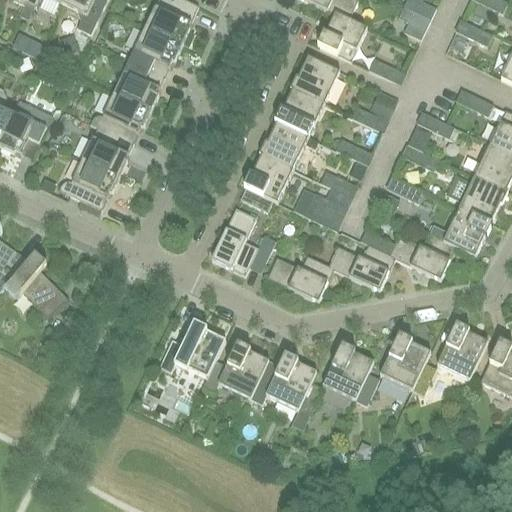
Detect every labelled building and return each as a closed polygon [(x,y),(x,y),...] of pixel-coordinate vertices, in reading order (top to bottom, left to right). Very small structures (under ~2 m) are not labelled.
[(26,5),(28,0),(15,0),(14,4),(25,9),(27,5),(26,5)] [(28,0),(26,5),(27,5),(35,9),(37,10),(41,0),(46,0),(65,9),(69,0),(28,0)] [(91,39),(109,0),(69,0),(65,9),(78,15),(81,25),(77,32),(91,39)] [(194,38),(189,36),(190,34),(188,33),(199,10),(178,0),(177,0),(175,5),(163,0),(160,0),(145,33),(183,50),(184,47),(189,49),(194,38)] [(349,0),(297,0),(335,18),(335,17),(349,24),(349,23),(358,4),(349,0)] [(431,23),(437,12),(411,0),(409,0),(404,10),(431,23)] [(497,1),(492,13),(503,18),(508,6),(497,1)] [(25,9),(20,19),(28,23),(35,9),(27,5),(25,9)] [(431,23),(404,10),(399,22),(409,26),(404,36),(421,44),(431,23)] [(351,66),(368,32),(349,23),(349,24),(335,17),(335,18),(320,51),(351,66)] [(175,67),(183,50),(145,33),(130,66),(165,82),(173,66),(175,67)] [(476,45),(487,50),(493,39),(482,34),(476,45)] [(33,45),(31,50),(40,54),(44,45),(38,43),(33,45)] [(444,62),(463,70),(470,53),(451,46),(444,62)] [(511,88),(511,59),(501,83),(511,88)] [(324,109),(340,76),(308,61),(293,94),(324,109)] [(374,63),(369,74),(380,79),(385,68),(374,63)] [(157,98),(165,82),(130,66),(114,98),(151,116),(159,99),(157,98)] [(169,79),(165,87),(184,96),(188,87),(169,79)] [(0,146),(14,117),(2,111),(7,102),(4,94),(0,91),(0,146)] [(309,142),(324,109),(293,94),(277,126),(309,142)] [(382,96),(372,117),(388,126),(399,104),(382,96)] [(143,132),(151,116),(114,98),(104,120),(101,119),(99,119),(97,120),(96,121),(94,122),(93,123),(91,128),(98,132),(98,131),(134,148),(141,131),(143,132)] [(483,104),(477,116),(488,121),(494,109),(483,104)] [(357,111),(352,122),(363,127),(368,116),(357,111)] [(0,146),(0,150),(15,158),(16,156),(32,163),(53,120),(42,115),(36,127),(14,117),(0,146)] [(511,158),(511,117),(506,115),(490,148),(511,158)] [(294,174),(305,149),(316,154),(319,146),(309,142),(277,126),(262,159),(294,174)] [(444,126),(438,138),(449,143),(455,131),(444,126)] [(126,164),(134,148),(98,131),(98,132),(83,164),(120,182),(128,165),(126,164)] [(347,160),(353,148),(342,143),(336,155),(347,160)] [(506,196),(511,183),(511,158),(490,148),(475,181),(506,196)] [(246,192),(273,205),(278,207),(294,174),(262,159),(246,192)] [(423,170),(434,175),(439,164),(428,159),(423,170)] [(112,198),(120,182),(83,164),(72,186),(71,185),(69,185),(67,185),(65,186),(63,188),(62,189),(59,194),(102,214),(110,197),(112,198)] [(321,187),(331,192),(332,193),(337,181),(326,176),(321,187)] [(491,228),(506,196),(475,181),(471,187),(458,181),(448,201),(462,207),(459,213),(491,228)] [(45,183),(41,192),(52,197),(56,189),(45,183)] [(418,208),(424,196),(413,191),(407,202),(418,208)] [(268,216),(273,205),(246,192),(241,203),(268,216)] [(332,193),(331,192),(326,203),(327,203),(348,213),(353,203),(332,193)] [(311,209),(322,214),(327,203),(326,203),(316,198),(311,209)] [(385,198),(379,211),(386,214),(392,201),(385,198)] [(316,226),(322,214),(311,209),(305,220),(316,226)] [(258,252),(246,246),(257,222),(236,213),(212,264),(246,280),(252,266),(258,252)] [(475,261),(491,228),(459,213),(448,237),(444,245),(444,246),(457,252),(456,252),(475,261)] [(8,292),(12,287),(13,287),(31,265),(30,265),(0,243),(0,238),(2,234),(2,233),(2,232),(0,230),(0,293),(3,295),(6,291),(8,292)] [(434,230),(430,238),(444,245),(448,237),(434,230)] [(379,255),(383,257),(396,263),(395,263),(441,285),(456,252),(457,252),(444,246),(444,245),(430,238),(423,251),(399,240),(396,248),(385,243),(380,254),(379,255)] [(263,272),(276,245),(265,239),(258,252),(252,266),(263,272)] [(383,289),(395,263),(396,263),(383,257),(379,255),(380,254),(368,249),(362,262),(338,251),(329,270),(329,271),(335,274),(334,274),(380,296),(383,289)] [(69,303),(41,275),(47,268),(36,259),(30,265),(31,265),(13,287),(12,287),(8,292),(7,293),(23,307),(28,302),(48,322),(69,303)] [(319,307),(334,274),(335,274),(329,271),(329,270),(307,260),(301,273),(277,262),(268,282),(319,307)] [(216,365),(226,344),(193,329),(184,349),(173,344),(160,371),(171,377),(176,368),(207,383),(208,383),(216,365)] [(470,384),(488,346),(456,330),(437,369),(470,384)] [(426,367),(431,356),(399,341),(380,379),(413,394),(426,367)] [(511,399),(511,352),(499,347),(481,385),(511,399)] [(264,376),(269,365),(237,350),(227,370),(216,365),(208,383),(207,383),(203,392),(215,397),(219,388),(251,403),(264,376)] [(356,405),(369,378),(374,366),(342,351),(323,389),(356,405)] [(312,388),(317,376),(285,361),(275,381),(264,376),(251,403),(262,409),(267,400),(299,415),(312,388)] [(424,400),(437,373),(426,367),(413,394),(424,400)] [(367,410),(380,383),(369,378),(356,405),(367,410)] [(310,420),(323,393),(312,388),(299,415),(310,420)]
